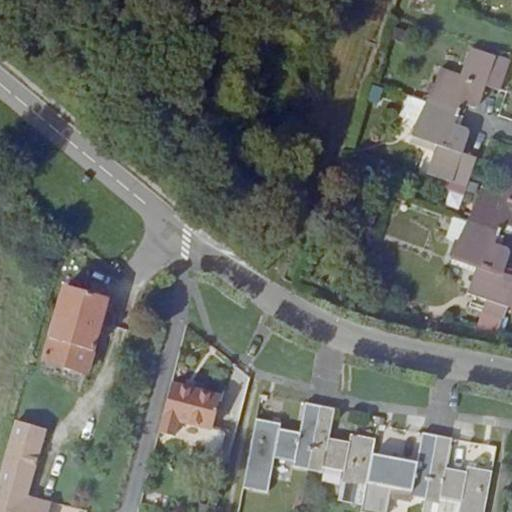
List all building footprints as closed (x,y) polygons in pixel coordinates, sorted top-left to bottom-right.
[(511,47),(508,60),(503,58),(499,74),(511,77),(511,107),(511,108),(511,47)] [(476,95),(487,65),(451,53),(438,83),(413,74),(408,92),(413,94),(408,108),(400,127),(395,124),(388,143),(414,152),(405,180),(443,195),(454,163),(440,157),(447,134),(431,128),(436,119),(439,108),(455,114),(464,92),(476,95)] [(504,211),(511,214),(511,166),(493,160),(480,200),(458,195),(452,205),(457,209),(450,231),(443,252),(436,248),(431,263),(455,271),(447,301),(487,315),(487,309),(508,316),(505,320),(511,323),(511,272),(511,273),(507,287),(496,283),(482,279),(490,256),(473,251),(475,241),(481,232),(496,236),(504,211)] [(83,369),(103,296),(61,283),(41,358),(83,369)] [(211,424),(221,386),(171,371),(158,429),(183,435),(187,417),(211,424)] [(280,436),(282,427),(257,421),(242,491),(267,496),(274,465),(292,469),(290,474),(304,478),(323,481),(326,474),(345,479),(339,509),(352,511),(388,511),(392,496),(411,499),(410,505),(441,511),(443,507),(458,511),(484,511),(492,483),(468,478),(464,486),(447,481),(455,446),(427,440),(416,474),(374,466),(378,448),(354,442),(352,450),(330,447),(337,413),(321,409),(306,407),(299,439),(280,436)] [(18,422),(1,485),(30,493),(47,430),(18,422)] [(396,455),(399,433),(382,430),(378,452),(396,455)] [(30,493),(0,485),(0,511),(48,511),(52,498),(30,493)]
